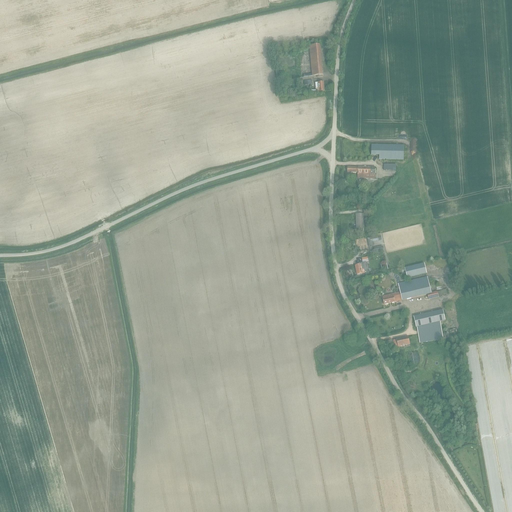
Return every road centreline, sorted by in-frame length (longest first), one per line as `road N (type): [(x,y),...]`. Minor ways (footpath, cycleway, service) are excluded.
road 1 (unclassified): [(482,511),(345,297),(332,239),(332,161)]
road 2 (unclassified): [(318,147),(192,186),(50,251),(0,256)]
road 3 (unclassified): [(333,132),(338,63),(357,0)]
